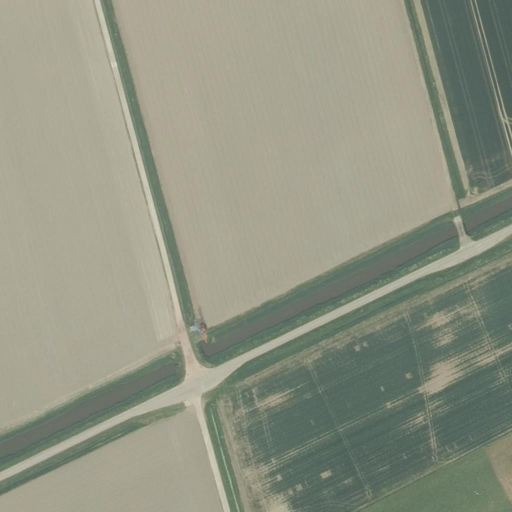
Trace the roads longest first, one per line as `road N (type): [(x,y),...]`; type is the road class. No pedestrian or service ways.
road 1 (unclassified): [(194,387),(96,0)]
road 2 (unclassified): [(194,387),(511,228)]
road 3 (unclassified): [(0,476),(194,387)]
road 4 (unclassified): [(226,511),(194,387)]
